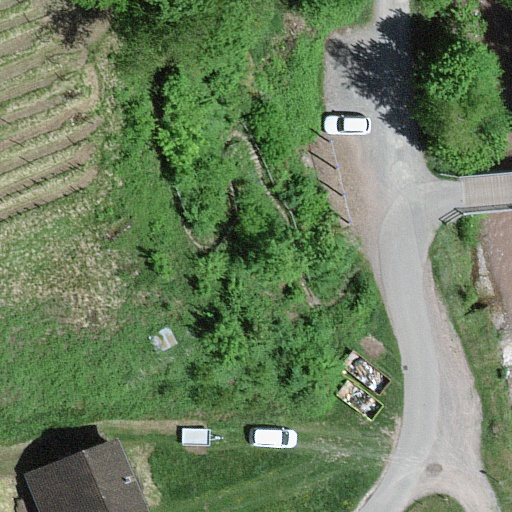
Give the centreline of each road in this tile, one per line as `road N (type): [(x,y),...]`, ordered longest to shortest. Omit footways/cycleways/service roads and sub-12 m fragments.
road 1 (track): [(398,206),(387,127),(386,0)]
road 2 (residential): [(413,324),(424,430),(379,511)]
